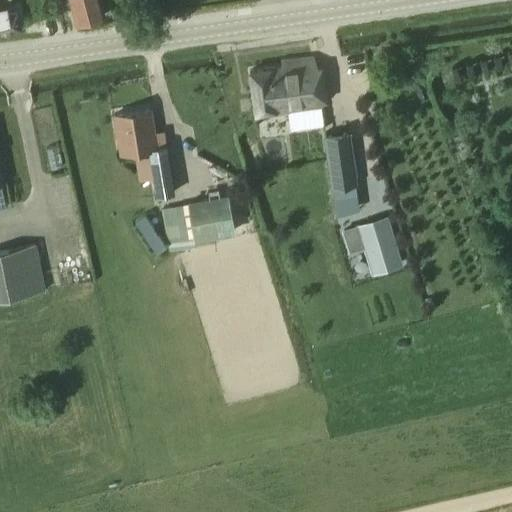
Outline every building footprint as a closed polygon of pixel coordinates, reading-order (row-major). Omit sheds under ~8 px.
[(0,0),(0,34),(19,31),(16,15),(9,16),(5,0),(0,0)] [(69,0),(75,23),(104,16),(100,0),(69,0)] [(282,62),(283,68),(250,73),(255,113),(276,110),(287,108),(290,131),(323,125),(321,104),(316,67),(315,67),(314,58),(282,62)] [(121,154),(148,149),(156,197),(175,193),(167,146),(156,148),(149,110),(115,115),(121,154)] [(324,136),(331,188),(333,188),(335,205),(358,202),(355,185),(357,185),(349,133),(324,136)] [(229,194),(188,201),(188,203),(175,206),(175,208),(164,210),(169,243),(194,239),(195,241),(235,234),(232,214),(239,213),(236,197),(229,199),(229,194)] [(135,221),(156,252),(166,246),(145,214),(135,221)] [(386,218),(344,230),(349,248),(365,243),(373,272),(400,264),(386,218)] [(0,303),(46,294),(36,244),(0,251),(0,303)]
